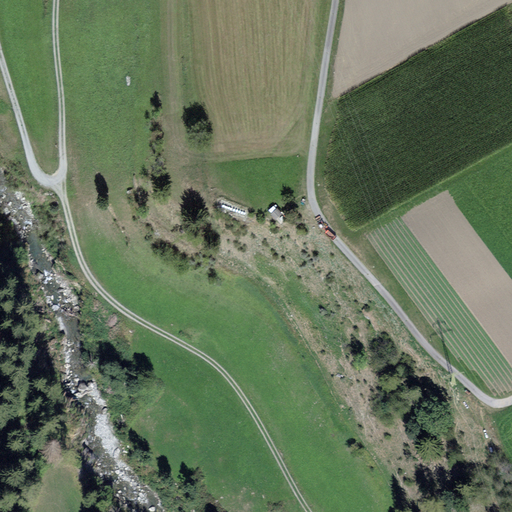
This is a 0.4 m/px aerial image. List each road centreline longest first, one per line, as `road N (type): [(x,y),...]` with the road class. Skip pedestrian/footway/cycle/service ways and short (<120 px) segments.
road 1 (track): [(58,179),(87,275),(119,308),(194,351),(242,393),(309,511)]
road 2 (track): [(56,0),(58,179)]
road 3 (track): [(58,179),(34,163),(0,39)]
